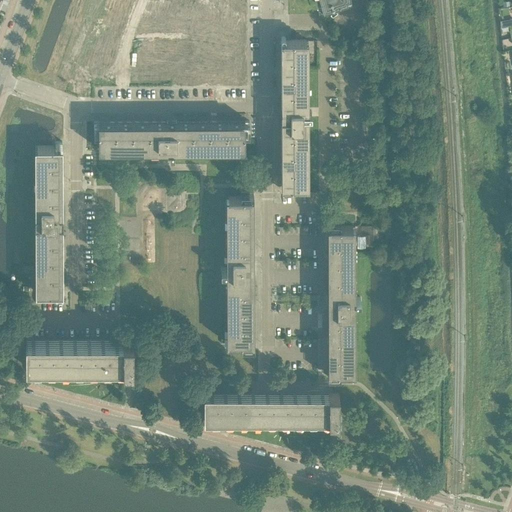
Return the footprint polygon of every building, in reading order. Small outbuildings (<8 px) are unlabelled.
[(111,0),(96,0),(95,4),(100,5),(96,15),(117,23),(121,11),(119,11),(122,4),(111,0)] [(209,0),(210,30),(217,30),(220,30),(224,30),(226,30),(238,30),(237,0),(209,0)] [(88,23),(82,39),(98,45),(100,38),(108,41),(111,33),(112,34),(117,23),(96,15),(92,25),(88,23)] [(280,40),(280,112),(281,185),(308,185),(308,114),(311,114),(311,110),(308,110),(307,39),(280,40)] [(141,60),(134,60),(134,76),(141,76),(141,77),(150,77),(150,79),(162,79),(162,58),(151,58),(151,53),(141,53),(141,60)] [(172,58),(162,58),(162,79),(174,79),(174,77),(181,77),(181,53),(172,53),(172,58)] [(190,53),(181,53),(181,77),(189,77),(189,79),(202,79),(202,58),(190,58),(190,53)] [(98,134),(98,149),(169,149),(170,154),(173,154),(173,149),(245,148),(245,134),(249,134),(249,121),(245,121),(98,122),(93,122),(93,134),(98,134)] [(63,292),(62,147),(34,147),(35,292),(63,292)] [(221,267),(221,269),(221,271),(225,271),(226,342),(241,342),(241,347),(253,347),(253,342),(253,269),(252,196),(252,191),(240,191),(240,196),(225,196),(225,267),(221,267)] [(326,225),(327,298),(327,372),(327,376),(339,376),(339,371),(355,371),(354,301),(360,301),(360,297),(354,297),(354,225),(339,225),(339,220),(326,220),(326,225)] [(375,225),(361,225),(361,234),(375,233),(375,225)] [(25,367),(123,367),(123,369),(123,379),(128,379),(133,379),(133,339),(122,339),(122,340),(25,341),(25,367)] [(203,421),(329,421),(329,423),(329,433),(330,433),(333,433),(339,433),(339,413),(339,394),(332,394),(328,394),(203,395),(203,421)]
